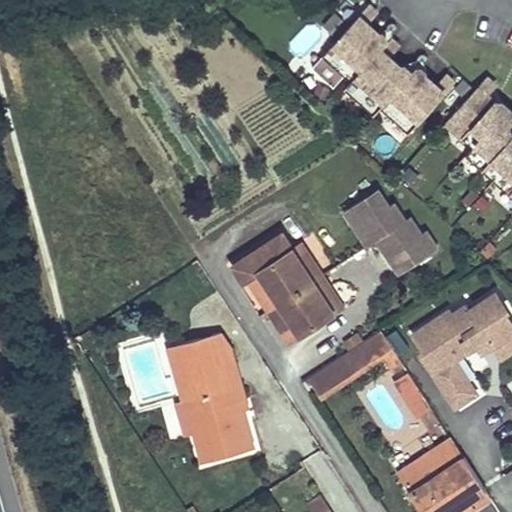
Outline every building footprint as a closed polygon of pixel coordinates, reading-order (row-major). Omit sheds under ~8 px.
[(333,84),(345,72),(351,78),(345,85),(374,112),(381,105),(409,131),(451,84),(453,81),(451,76),(446,75),(444,76),(436,84),(430,82),(425,78),(424,68),(426,66),(420,60),(413,67),(408,62),(406,64),(397,65),(391,60),(391,54),(399,45),(399,43),(399,40),(398,38),(395,36),(391,36),(385,31),(384,32),(374,33),(369,28),(369,21),(375,15),(376,11),(376,9),(375,6),(370,4),(368,4),(365,6),(312,64),(333,84)] [(487,76),(445,121),(472,145),(465,153),(511,196),(511,131),(510,129),(508,123),(511,120),(511,110),(502,101),(495,100),(490,95),(488,90),(495,83),(491,79),(487,76)] [(379,189),(345,211),(369,247),(378,242),(400,275),(439,249),(427,231),(423,233),(411,216),(406,219),(394,202),(390,205),(379,189)] [(283,233),(233,264),(244,281),(250,277),(260,271),(269,285),(262,289),(284,324),(290,319),(301,334),(335,313),(314,281),(293,248),(283,233)] [(302,243),(293,248),(314,281),(323,275),(302,243)] [(260,271),(250,277),(290,341),(301,334),(290,319),(284,324),(262,289),(269,285),(260,271)] [(323,275),(314,281),(335,313),(344,307),(323,275)] [(426,351),(422,354),(456,407),(476,394),(454,360),(477,345),(488,338),(494,346),(511,334),(511,322),(505,313),(508,311),(497,294),(472,310),(468,305),(453,315),(450,311),(415,334),(426,351)] [(382,329),(343,354),(354,372),(372,360),(384,379),(405,365),(382,329)] [(221,332),(187,342),(202,394),(241,383),(230,346),(221,332)] [(511,352),(511,334),(494,346),(502,359),(511,352)] [(488,338),(477,345),(483,353),(494,346),(488,338)] [(187,342),(170,346),(185,399),(202,394),(187,342)] [(343,354),(307,377),(319,395),(354,372),(343,354)] [(410,373),(397,381),(419,414),(431,406),(410,373)] [(202,394),(185,399),(195,433),(203,462),(253,448),(241,408),(239,399),(245,398),(241,383),(202,394)] [(245,398),(239,399),(241,408),(248,407),(245,398)] [(185,399),(177,402),(186,434),(195,433),(185,399)] [(453,439),(399,475),(410,493),(465,457),(453,439)] [(465,457),(410,493),(422,511),(454,511),(468,504),(473,510),(492,497),(465,457)] [(302,498),(309,511),(331,511),(319,489),(302,498)]
